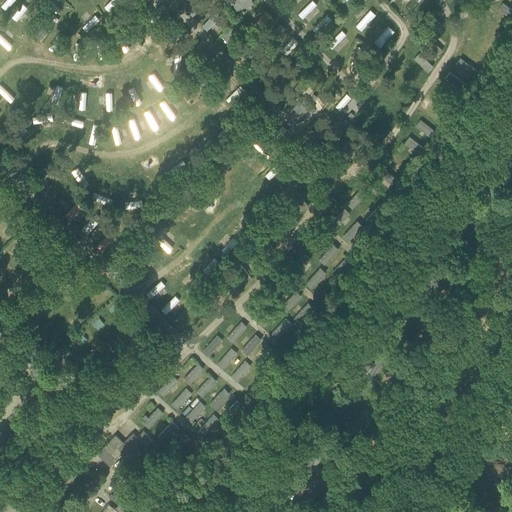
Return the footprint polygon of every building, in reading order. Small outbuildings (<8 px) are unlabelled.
[(5,10),(15,0),(6,0),(1,6),(5,10)] [(55,15),(60,10),(49,0),(43,0),(42,2),(55,15)] [(108,12),(120,0),(111,0),(104,7),(108,12)] [(140,14),(149,3),(145,0),(128,0),(127,2),(140,14)] [(233,10),(252,4),(250,0),(225,0),(227,3),(231,2),(233,10)] [(313,0),(311,0),(297,13),(301,18),(316,4),(313,0)] [(466,0),(456,0),(452,6),(459,11),(466,0)] [(511,8),(503,3),(498,10),(511,18),(511,8)] [(16,22),(27,8),(23,4),(11,18),(16,22)] [(152,23),(167,9),(163,5),(148,19),(152,23)] [(204,30),(221,16),(215,9),(198,23),(204,30)] [(370,9),(355,25),(360,30),(376,14),(370,9)] [(273,40),(285,29),(267,10),(255,21),(273,40)] [(446,30),(432,15),(427,21),(441,35),(446,30)] [(86,32),(99,20),(95,16),(82,28),(86,32)] [(40,42),(48,33),(38,23),(30,32),(40,42)] [(173,44),(188,31),(183,26),(169,40),(173,44)] [(379,46),(394,30),(388,26),(374,41),(379,46)] [(325,42),(329,47),(346,36),(342,30),(325,42)] [(0,43),(7,51),(12,46),(0,34),(0,43)] [(53,52),(63,38),(58,34),(48,49),(53,52)] [(124,53),(130,49),(122,35),(116,38),(124,53)] [(443,51),(429,37),(423,43),(437,57),(443,51)] [(99,60),(105,59),(102,41),(96,42),(99,60)] [(73,60),(79,61),(82,44),(76,43),(73,60)] [(295,62),(298,67),(313,56),(309,51),(295,62)] [(434,67),(420,53),(414,59),(428,73),(434,67)] [(173,74),(179,75),(181,55),(175,54),(173,74)] [(478,72),(461,58),(456,65),(473,78),(478,72)] [(213,71),(208,66),(193,80),(198,85),(213,71)] [(467,86),(450,72),(445,79),(462,92),(467,86)] [(159,91),(164,88),(154,73),(148,77),(159,91)] [(315,80),(319,87),(329,80),(325,73),(315,80)] [(0,93),(10,103),(15,99),(0,84),(0,93)] [(51,103),(58,104),(63,88),(56,86),(51,103)] [(245,91),(240,86),(226,100),(230,104),(245,91)] [(457,100),(439,86),(434,93),(452,106),(457,100)] [(136,107),(142,103),(134,87),(128,91),(136,107)] [(291,109),(310,124),(327,104),(309,88),(291,109)] [(335,106),(339,110),(350,97),(346,93),(335,106)] [(176,117),(165,100),(159,104),(171,121),(176,117)] [(444,112),(432,103),(425,112),(437,121),(444,112)] [(264,111),(260,106),(245,119),(249,124),(264,111)] [(159,128),(149,110),(144,113),(154,131),(159,128)] [(354,115),(350,112),(346,117),(350,120),(354,115)] [(52,115),(32,118),(33,124),(53,121),(52,115)] [(84,122),(65,116),(63,123),(82,128),(84,122)] [(141,137),(134,119),(128,121),(135,139),(141,137)] [(438,134),(420,120),(415,127),(433,140),(438,134)] [(238,128),(234,123),(218,135),(223,140),(238,128)] [(94,146),(99,126),(93,124),(88,144),(94,146)] [(121,144),(117,124),(111,126),(115,145),(121,144)] [(287,131),(283,126),(270,138),(274,143),(287,131)] [(12,146),(27,131),(22,127),(8,141),(12,146)] [(427,150),(409,137),(404,144),(422,157),(427,150)] [(214,146),(210,140),(194,153),(199,158),(214,146)] [(272,155),(257,141),(253,146),(267,159),(272,155)] [(231,152),(226,147),(214,160),(218,164),(231,152)] [(307,151),(302,147),(290,159),(294,164),(307,151)] [(414,167),(396,154),(391,160),(409,174),(414,167)] [(330,173),(318,158),(311,164),(324,179),(330,173)] [(187,166),(183,161),(167,173),(172,179),(187,166)] [(284,166),(280,162),(265,176),(269,180),(284,166)] [(211,170),(207,166),(194,178),(199,183),(211,170)] [(89,185),(78,168),(71,173),(82,189),(89,185)] [(30,182),(35,187),(49,174),(44,169),(30,182)] [(401,183),(383,169),(378,176),(396,189),(401,183)] [(319,191),(307,176),(301,182),(313,197),(319,191)] [(191,189),(187,185),(175,197),(179,202),(191,189)] [(367,195),(361,189),(347,205),(353,210),(367,195)] [(309,207),(297,192),(290,198),(303,212),(309,207)] [(112,200),(94,194),(92,200),(110,206),(112,200)] [(337,202),(331,197),(316,213),(322,218),(337,202)] [(275,203),(271,198),(258,211),(263,215),(275,203)] [(69,205),(62,199),(58,203),(66,209),(69,205)] [(142,201),(124,203),(125,209),(143,208),(142,201)] [(65,215),(71,221),(84,208),(78,202),(65,215)] [(172,208),(168,203),(155,216),(160,220),(172,208)] [(385,212),(379,206),(365,222),(371,227),(385,212)] [(298,222),(286,207),(279,212),(292,227),(298,222)] [(350,214),(344,209),(329,225),(335,230),(350,214)] [(81,231),(86,236),(101,219),(95,214),(81,231)] [(257,223),(252,218),(240,231),(244,235),(257,223)] [(363,227),(357,221),(343,237),(349,243),(363,227)] [(287,237),(275,222),(268,227),(280,242),(287,237)] [(325,237),(320,232),(305,248),(311,253),(325,237)] [(96,247),(102,253),(116,239),(110,233),(96,247)] [(173,248),(159,234),(153,240),(168,254),(173,248)] [(275,251),(263,236),(257,242),(269,257),(275,251)] [(238,243),(233,238),(221,251),(226,255),(238,243)] [(339,250),(333,245),(319,260),(325,266),(339,250)] [(151,251),(146,247),(132,261),(137,266),(151,251)] [(264,265),(251,250),(245,256),(257,270),(264,265)] [(0,253),(0,269),(2,272),(10,264),(0,254),(0,253)] [(311,260),(305,255),(290,270),(296,276),(311,260)] [(353,262),(347,257),(332,273),(338,278),(353,262)] [(220,263),(215,259),(203,271),(207,276),(220,263)] [(253,280),(241,265),(234,270),(246,285),(253,280)] [(326,274),(320,268),(306,284),(311,290),(326,274)] [(239,292),(227,277),(221,282),(233,297),(239,292)] [(201,283),(196,279),(184,291),(189,295),(201,283)] [(289,285),(283,280),(268,296),(274,301),(289,285)] [(165,286),(161,281),(146,295),(150,299),(165,286)] [(103,289),(97,293),(102,301),(108,297),(103,289)] [(302,297),(296,291),(281,307),(287,313),(302,297)] [(265,299),(259,293),(245,309),(251,315),(265,299)] [(180,301),(175,296),(161,311),(166,315),(180,301)] [(314,309),(308,303),(293,319),(299,325),(314,309)] [(278,312),(273,306),(258,322),(264,328),(278,312)] [(93,323),(102,332),(108,327),(99,318),(93,323)] [(292,324),(286,319),(271,334),(277,340),(292,324)] [(247,327),(241,322),(227,338),(233,343),(247,327)] [(60,331),(50,335),(52,342),(63,338),(60,331)] [(76,338),(79,343),(85,338),(81,334),(76,338)] [(261,341),(255,335),(241,351),(247,356),(261,341)] [(223,341),(217,336),(202,352),(208,357),(223,341)] [(276,354),(270,348),(256,364),(261,370),(276,354)] [(237,354),(231,349),(217,365),(223,370),(237,354)] [(251,367),(245,361),(230,377),(236,382),(251,367)] [(129,380),(135,386),(151,369),(145,363),(129,380)] [(204,369),(198,364),(183,380),(189,385),(204,369)] [(178,381),(172,376),(157,392),(163,397),(178,381)] [(217,382),(211,376),(196,392),(202,398),(217,382)] [(191,394),(185,389),(171,405),(177,410),(191,394)] [(230,395),(224,389),(209,405),(215,410),(230,395)] [(243,406),(237,401),(222,417),(228,422),(243,406)] [(206,407),(200,402),(185,418),(191,423),(206,407)] [(163,414),(157,408),(143,424),(149,430),(163,414)] [(219,420),(213,415),(199,431),(205,436),(219,420)] [(178,428),(172,423),(158,438),(164,444),(178,428)] [(115,434),(109,441),(111,443),(102,452),(113,463),(122,453),(124,455),(121,457),(127,464),(142,449),(140,448),(144,444),(147,447),(153,441),(143,431),(137,437),(133,433),(123,442),(115,434)] [(191,441),(185,435),(171,451),(177,456),(191,441)] [(206,454),(200,449),(186,464),(192,470),(206,454)]
